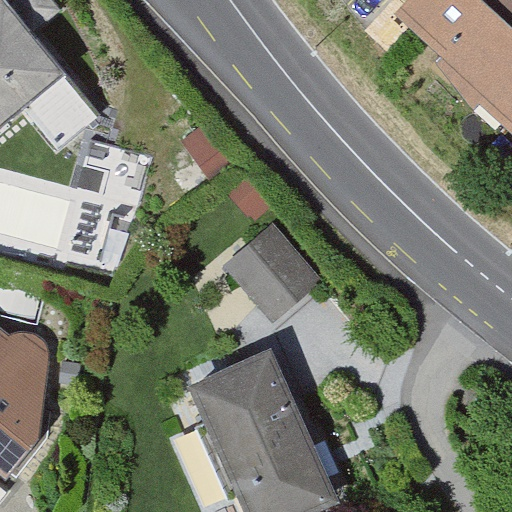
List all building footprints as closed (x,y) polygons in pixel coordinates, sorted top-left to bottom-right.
[(0,9),(0,125),(64,78),(33,47),(70,19),(52,0),(29,0),(6,17),(0,9)] [(511,0),(413,0),(408,6),(511,106),(511,0)] [(272,218),(224,258),(275,317),(322,277),(272,218)] [(45,340),(0,326),(0,468),(5,473),(34,442),(45,340)] [(268,361),(206,390),(262,511),(307,511),(333,501),(268,361)]
